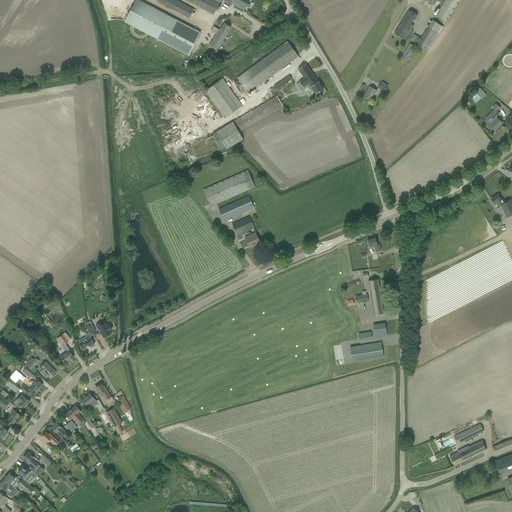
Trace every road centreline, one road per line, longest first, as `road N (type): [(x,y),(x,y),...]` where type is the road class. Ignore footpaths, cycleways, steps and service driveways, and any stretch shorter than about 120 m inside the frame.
road 1 (tertiary): [(0,468),(61,390),(111,352),(309,252)]
road 2 (unclassified): [(402,484),(403,275),(388,218)]
road 3 (unclassified): [(388,218),(343,93),(294,10)]
